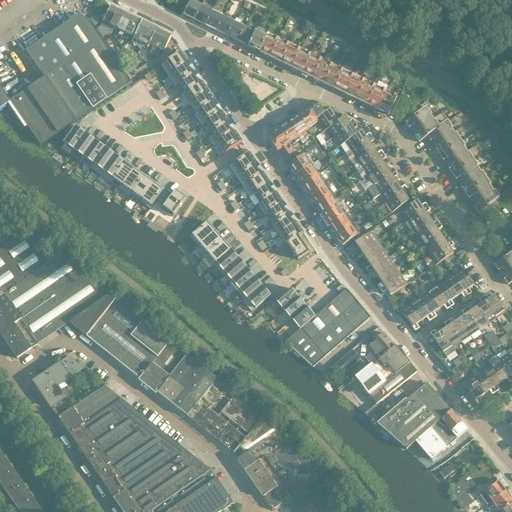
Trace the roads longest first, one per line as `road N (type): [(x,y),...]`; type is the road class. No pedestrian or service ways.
road 1 (unclassified): [(250,510),(220,454),(78,345),(12,378)]
road 2 (residential): [(479,429),(328,249)]
road 3 (residential): [(328,249),(283,285),(216,198)]
road 4 (unclassified): [(103,511),(12,378)]
road 5 (residential): [(474,250),(388,127)]
road 6 (residential): [(133,148),(101,124),(148,96),(176,138)]
road 7 (residential): [(328,249),(254,140)]
road 8 (residential): [(307,88),(208,44),(190,44)]
